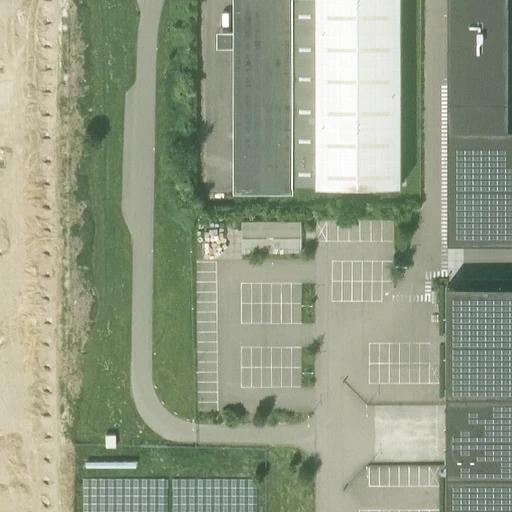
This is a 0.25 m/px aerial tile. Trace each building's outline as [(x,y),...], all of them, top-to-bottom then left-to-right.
[(0,0),(0,511),(53,511),(49,0),(0,0)] [(294,183),(402,184),(401,0),(234,0),(234,189),(294,190),(294,183)] [(448,0),(448,244),(511,244),(511,129),(509,130),(508,0),(448,0)] [(302,219),(242,220),(242,252),(302,251),(302,219)] [(511,511),(511,283),(447,283),(446,511),(511,511)]
